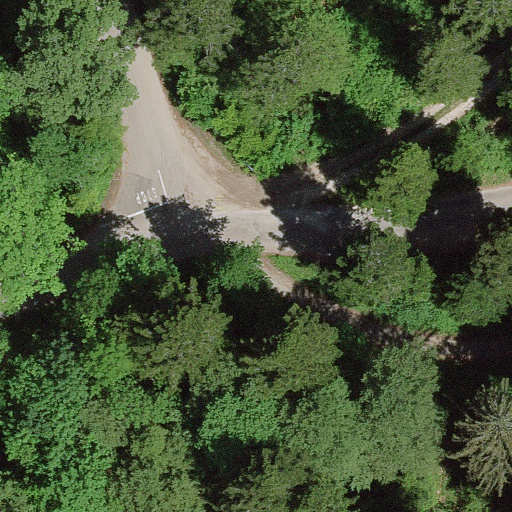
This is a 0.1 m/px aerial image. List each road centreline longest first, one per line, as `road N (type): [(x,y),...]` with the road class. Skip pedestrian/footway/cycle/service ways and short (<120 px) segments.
road 1 (track): [(211,228),(265,280),(360,331),(443,348),(511,348)]
road 2 (unclassified): [(511,211),(375,235),(211,228)]
road 3 (unclassified): [(211,228),(159,156),(103,0)]
road 4 (unclassified): [(0,293),(211,228)]
